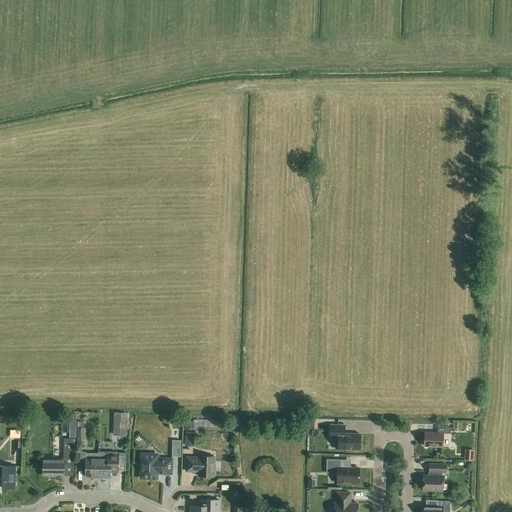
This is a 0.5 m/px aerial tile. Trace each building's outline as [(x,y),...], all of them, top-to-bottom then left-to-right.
[(125,417),(114,416),(113,435),(124,436),(125,417)] [(185,430),(198,430),(198,422),(185,421),(185,430)] [(344,425),(330,425),(330,438),(338,438),(337,450),(359,450),(360,434),(344,434),(344,425)] [(437,433),(424,433),(424,446),(442,447),(443,434),(450,434),(451,428),(437,427),(437,433)] [(184,447),(194,447),(194,436),(194,432),(184,432),(184,435),(185,435),(185,436),(184,436),(184,447)] [(64,439),(64,451),(63,460),(43,459),(42,475),(57,476),(56,476),(63,477),(63,476),(73,476),(73,439),(64,439)] [(171,457),(180,457),(181,441),(172,440),(171,457)] [(468,447),(467,458),(477,458),(477,448),(468,447)] [(98,453),(97,453),(86,453),(86,452),(80,452),(80,464),(85,464),(85,477),(97,477),(98,453)] [(116,453),(104,452),(97,452),(97,453),(98,453),(97,477),(110,478),(110,476),(116,476),(116,474),(118,474),(119,453),(116,453)] [(141,454),(140,478),(156,479),(157,473),(171,474),(171,459),(157,459),(157,455),(141,454)] [(187,458),(186,471),(198,472),(198,476),(213,477),(214,457),(199,456),(199,458),(187,458)] [(359,484),(359,468),(341,468),(341,460),(326,459),(326,473),(337,474),(337,483),(351,483),(351,484),(357,485),(357,483),(359,484)] [(429,476),(423,476),(423,491),(442,491),(443,476),(442,476),(442,473),(446,473),(446,464),(429,464),(429,476)] [(0,465),(0,485),(2,486),(2,488),(14,489),(15,466),(0,465)] [(357,511),(358,504),(350,504),(350,493),(337,493),(336,503),(334,503),(333,511),(357,511)] [(200,500),(200,506),(191,506),(190,511),(219,511),(220,500),(200,500)] [(467,510),(472,505),(466,500),(462,506),(467,510)] [(437,507),(422,507),(422,511),(449,511),(449,501),(437,501),(437,507)]
